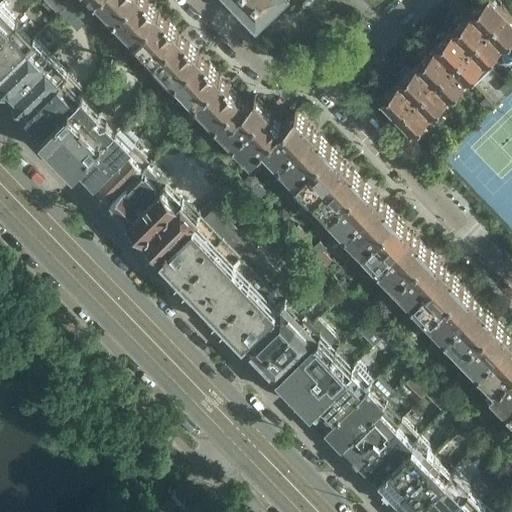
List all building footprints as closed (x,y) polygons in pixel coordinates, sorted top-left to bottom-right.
[(71,1),(69,0),(47,0),(59,12),(61,10),(71,1)] [(102,0),(115,13),(128,0),(102,0)] [(135,34),(159,11),(147,0),(128,0),(115,13),(135,34)] [(236,0),(258,22),(280,0),(236,0)] [(511,39),(511,13),(501,3),(502,2),(502,0),(480,0),(471,9),(502,42),(508,36),(511,40),(511,39)] [(87,19),(77,8),(71,1),(61,10),(78,28),(87,19)] [(502,42),(471,9),(464,16),(463,15),(459,15),(454,20),(454,24),(455,25),(453,27),(484,59),(488,63),(500,51),(496,48),(502,42)] [(155,55),(179,32),(159,11),(135,34),(155,55)] [(0,36),(12,25),(0,12),(0,36)] [(0,69),(29,42),(12,25),(0,36),(0,69)] [(484,59),(453,27),(446,33),(446,32),(441,32),(436,37),(436,41),(437,42),(435,44),(466,76),(484,59)] [(175,76),(199,53),(179,32),(155,55),(175,76)] [(83,90),(66,73),(62,77),(39,53),(43,49),(32,38),(29,42),(0,69),(0,81),(44,128),(83,90)] [(466,76),(435,44),(428,50),(428,49),(423,49),(418,54),(418,58),(419,59),(417,61),(448,93),(466,76)] [(195,97),(219,74),(199,53),(175,76),(195,97)] [(448,93),(417,61),(411,67),(410,66),(405,66),(400,71),(400,76),(401,77),(399,78),(430,111),(434,114),(446,103),(442,99),(448,93)] [(216,118),(239,96),(219,74),(195,97),(216,118)] [(430,111),(399,78),(381,95),(383,97),(382,98),(382,103),(387,108),(391,108),(392,107),(416,132),(428,120),(424,116),(430,111)] [(168,102),(158,92),(154,88),(146,95),(160,110),(168,102)] [(78,162),(116,125),(108,117),(118,107),(100,89),(91,98),(83,90),(44,128),(78,162)] [(233,137),(266,106),(255,95),(247,103),(239,96),(216,118),(233,137)] [(263,141),(282,123),(266,106),(233,137),(250,154),(263,141)] [(280,159),(313,128),(296,110),(282,123),(263,141),(280,159)] [(95,179),(128,147),(133,142),(116,125),(78,162),(95,179)] [(296,177),(330,145),(313,128),(280,159),(296,177)] [(313,194),(346,162),(330,145),(296,177),(313,194)] [(111,196),(145,164),(150,159),(143,152),(138,157),(128,147),(95,179),(111,196)] [(330,211),(363,180),(346,162),(313,194),(330,211)] [(128,213),(161,181),(145,164),(111,196),(113,198),(113,201),(118,207),(121,207),(128,213)] [(162,249),(198,214),(181,196),(179,198),(162,180),(161,181),(128,213),(162,249)] [(346,229),(380,197),(363,180),(330,211),(346,229)] [(274,198),(257,181),(250,188),(267,205),(274,198)] [(363,246),(396,214),(380,197),(346,229),(363,246)] [(213,200),(198,214),(162,249),(175,262),(173,263),(194,284),(195,283),(212,301),(211,302),(231,323),(232,322),(245,335),(283,299),(296,286),(213,200)] [(380,263),(413,232),(396,214),(363,246),(380,263)] [(396,281),(430,249),(413,232),(380,263),(396,281)] [(413,298),(446,266),(430,249),(396,281),(413,298)] [(297,282),(314,265),(304,254),(287,271),(297,282)] [(430,316),(463,284),(446,266),(413,298),(430,316)] [(447,333),(480,301),(463,284),(430,316),(447,333)] [(262,353),(300,317),(283,299),(245,335),(253,343),(253,347),(257,351),(260,351),(262,353)] [(463,350),(496,319),(480,301),(447,333),(463,350)] [(279,371),(317,335),(300,317),(262,353),(264,355),(264,358),(268,363),(271,362),(279,371)] [(383,336),(367,319),(358,327),(375,344),(383,336)] [(480,368),(511,336),(511,334),(496,319),(463,350),(480,368)] [(295,388),(333,352),(327,345),(332,340),(322,329),(317,335),(279,371),(295,388)] [(497,385),(511,370),(511,336),(480,368),(497,385)] [(312,404),(349,369),(333,352),(295,388),(302,394),(312,404)] [(329,422),(367,385),(351,367),(349,369),(312,404),(329,422)] [(509,407),(511,404),(511,370),(497,385),(492,390),(509,407)] [(346,439),(382,404),(384,402),(367,385),(329,422),(330,422),(329,426),(334,431),(338,431),(346,439)] [(362,456),(398,421),(382,404),(346,439),(356,449),(356,450),(362,456)] [(379,473),(415,438),(398,421),(362,456),(378,473),(379,473)] [(395,490),(435,452),(428,445),(424,448),(415,438),(379,473),(384,479),(381,482),(386,487),(389,484),(395,490)] [(412,507),(448,472),(438,462),(442,459),(435,452),(395,490),(401,496),(398,499),(404,504),(407,502),(412,507)] [(416,511),(441,511),(464,490),(470,484),(453,467),(448,472),(412,507),(416,511)] [(476,511),(479,510),(486,503),(479,496),(474,501),(464,490),(441,511),(476,511)]
